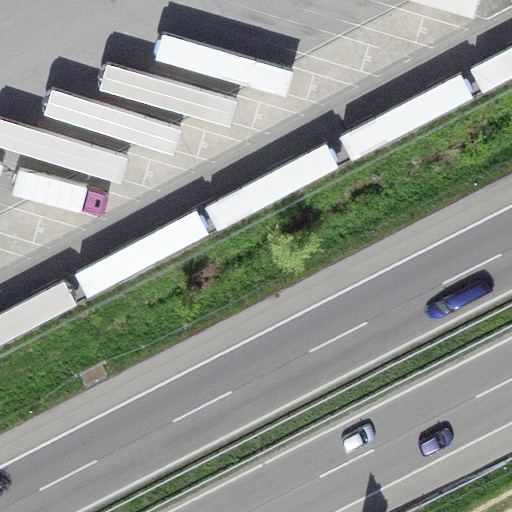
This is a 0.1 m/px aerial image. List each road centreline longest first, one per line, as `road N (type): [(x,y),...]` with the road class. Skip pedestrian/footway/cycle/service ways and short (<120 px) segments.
road 1 (motorway): [(511,248),(0,510)]
road 2 (motorway): [(251,511),(511,378)]
